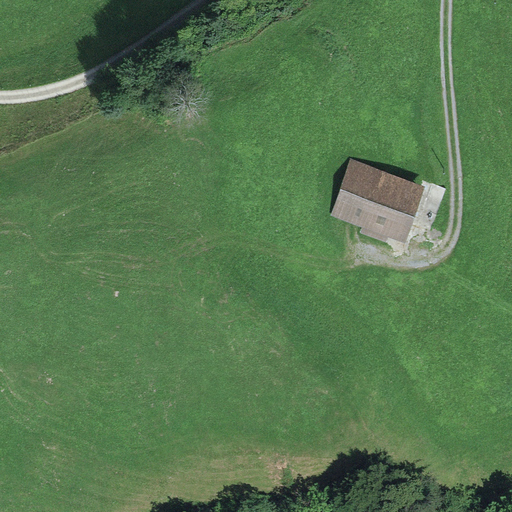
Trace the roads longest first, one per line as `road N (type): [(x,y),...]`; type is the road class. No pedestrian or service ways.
road 1 (track): [(446,0),(457,214),(448,246),(401,261),(359,250)]
road 2 (track): [(0,97),(65,87),(116,63),(205,0)]
